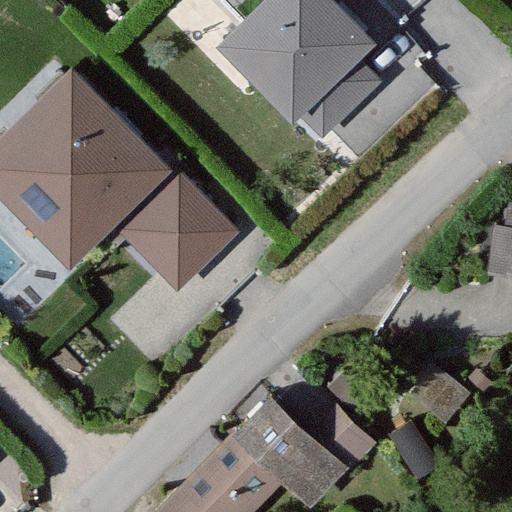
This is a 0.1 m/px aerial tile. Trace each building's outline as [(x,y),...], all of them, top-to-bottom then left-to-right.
[(301,113),(308,107),(332,131),(377,85),(354,61),(372,44),(327,0),(232,0),(228,4),(256,31),(238,49),(301,113)] [(0,150),(0,175),(73,250),(161,163),(76,76),(0,150)] [(181,175),(128,226),(181,281),(233,230),(181,175)] [(346,371),(330,387),(349,407),(366,391),(346,371)] [(273,400),(238,434),(280,475),(314,438),(273,400)] [(339,412),(314,438),(341,463),(347,469),(373,446),(339,412)] [(238,434),(160,511),(245,511),(280,475),(238,434)] [(314,438),(280,475),(306,500),(341,463),(314,438)]
